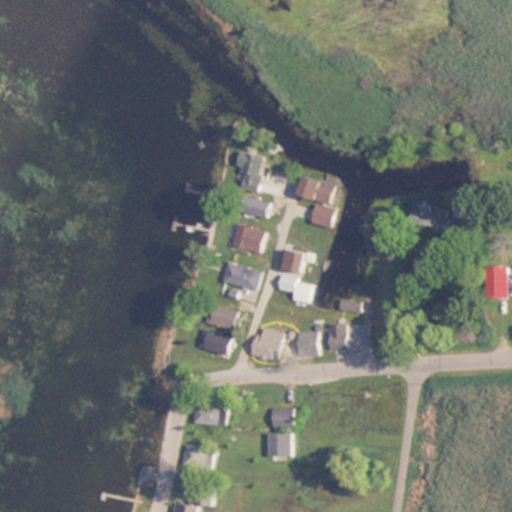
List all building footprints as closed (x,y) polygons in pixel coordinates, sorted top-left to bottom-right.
[(266,154),(243,153),(241,190),(270,191),(270,183),(265,182),(266,154)] [(332,227),(338,206),(330,204),(335,185),(305,176),(300,194),(318,199),(312,221),(332,227)] [(447,229),(451,208),(419,203),(415,224),(447,229)] [(268,231),(241,223),(235,243),(261,252),(268,231)] [(307,252),(286,247),(277,292),(310,299),(313,285),(301,282),(307,252)] [(264,270),(230,261),(225,280),(259,289),(264,270)] [(511,297),(511,280),(511,273),(511,274),(511,266),(488,266),(487,297),(511,297)] [(237,328),(240,308),(209,303),(205,323),(237,328)] [(332,323),(332,348),(348,348),(348,323),(332,323)] [(288,334),(264,324),(253,352),(276,362),(288,334)] [(235,336),(206,328),(200,348),(229,356),(235,336)] [(299,355),(321,355),(321,331),(299,331),(299,355)] [(274,408),(274,426),(296,426),(296,408),(274,408)] [(270,432),(270,456),(294,456),(294,432),(270,432)] [(187,469),(209,468),(208,445),(186,446),(187,469)] [(192,503),(180,502),(178,511),(204,511),(207,492),(194,491),(192,503)]
